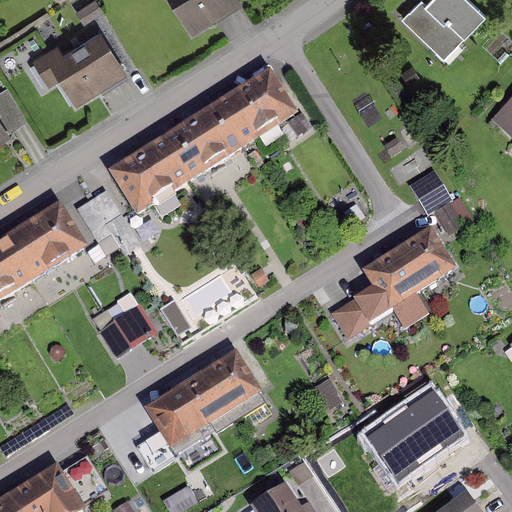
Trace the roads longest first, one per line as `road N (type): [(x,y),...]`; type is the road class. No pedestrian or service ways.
road 1 (residential): [(0,475),(374,246),(386,220),(378,188),(281,35)]
road 2 (residential): [(0,213),(281,35)]
